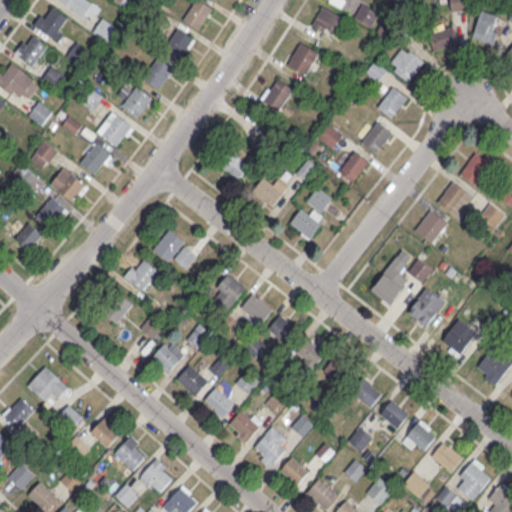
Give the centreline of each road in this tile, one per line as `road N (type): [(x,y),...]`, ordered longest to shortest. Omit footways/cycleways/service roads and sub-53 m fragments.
road 1 (residential): [(0,350),(161,169),(275,0)]
road 2 (residential): [(511,439),(161,169)]
road 3 (residential): [(274,511),(0,271)]
road 4 (residential): [(323,290),(468,98),(511,130)]
